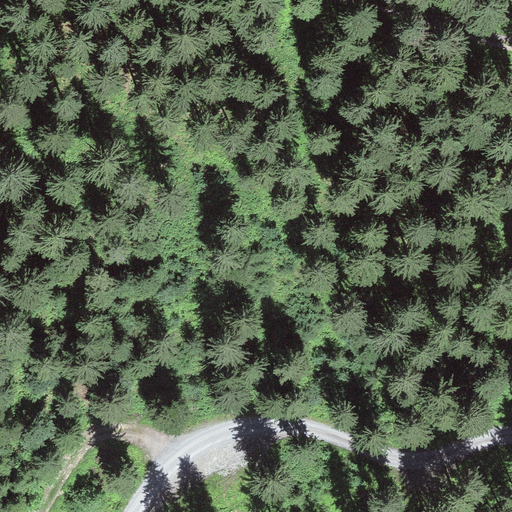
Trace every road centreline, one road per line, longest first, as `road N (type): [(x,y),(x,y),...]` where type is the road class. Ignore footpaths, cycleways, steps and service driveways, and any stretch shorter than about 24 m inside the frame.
road 1 (track): [(41,511),(72,453),(89,438),(128,429),(177,444)]
road 2 (track): [(370,0),(511,40)]
